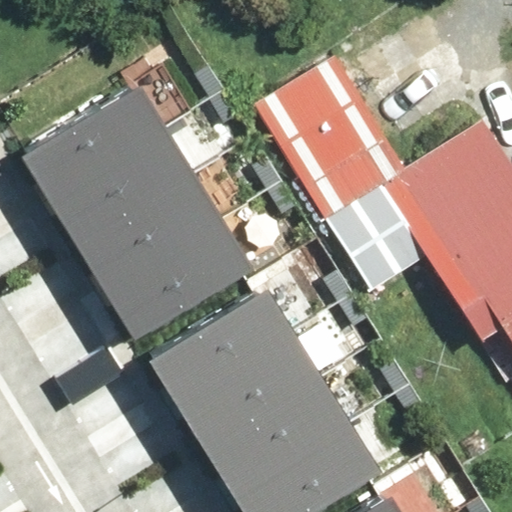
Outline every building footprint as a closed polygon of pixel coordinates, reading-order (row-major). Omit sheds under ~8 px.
[(131,67),(21,131),(50,180),(160,116),(131,67)] [(511,105),(318,215),(363,290),(415,258),(468,347),(493,332),(511,363),(511,380),(507,384),(511,391),(511,105)] [(160,116),(50,180),(79,229),(188,165),(160,116)] [(0,251),(49,228),(0,126),(0,251)] [(188,165),(79,229),(108,278),(217,214),(188,165)] [(217,214),(108,278),(137,327),(246,263),(217,214)] [(264,281),(150,351),(176,393),(290,324),(264,281)] [(290,324),(176,393),(202,435),(316,366),(290,324)] [(316,366),(202,435),(227,478),(342,408),(316,366)] [(342,408),(227,478),(248,511),(265,511),(368,450),(342,408)] [(198,511),(189,465),(0,503),(0,511),(198,511)] [(401,511),(382,481),(330,511),(401,511)]
